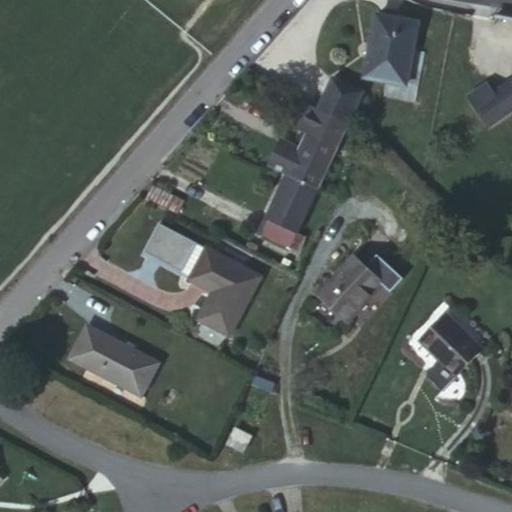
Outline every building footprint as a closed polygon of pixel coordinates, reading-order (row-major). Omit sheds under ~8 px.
[(378,16),(367,74),(406,80),(416,24),(378,16)] [(320,108),(347,121),(361,93),(334,79),(320,108)] [(488,125),(511,109),(511,80),(492,95),(486,85),(467,97),(488,125)] [(288,176),(316,190),(349,122),(347,121),(320,108),(311,104),(300,127),(309,132),(288,176)] [(295,233),(316,190),(288,176),(260,235),(296,251),(303,236),(295,233)] [(153,185),(147,197),(178,214),(184,201),(153,185)] [(146,252),(183,272),(198,244),(160,225),(146,252)] [(183,272),(193,276),(207,249),(198,244),(183,272)] [(193,276),(192,279),(214,290),(200,318),(229,332),(258,276),(207,249),(193,276)] [(353,257),(319,295),(347,321),(381,283),(353,257)] [(447,316),(421,341),(456,374),(481,349),(447,316)] [(88,328),(71,360),(139,394),(156,363),(88,328)] [(236,430),(229,444),(242,451),(249,437),(236,430)]
